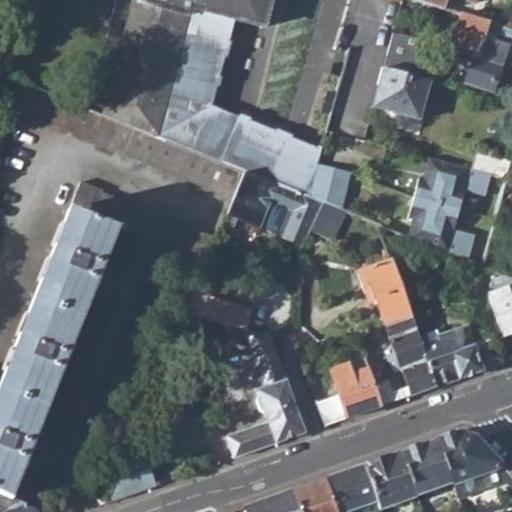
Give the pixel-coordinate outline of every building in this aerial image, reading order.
[(273,0),(136,0),(111,88),(104,113),(159,135),(304,186),(318,148),(213,106),(234,21),(266,27),(273,0)] [(449,0),(448,7),(471,12),(473,0),(449,0)] [(462,80),(491,88),(503,49),(511,51),(511,27),(459,11),(450,42),(472,49),(462,80)] [(382,67),(408,73),(414,50),(414,46),(409,45),(411,37),(396,32),(393,40),(389,39),(382,67)] [(372,105),(417,118),(428,79),(408,73),(382,67),(372,105)] [(15,106),(232,195),(242,169),(159,135),(104,113),(99,110),(25,80),(15,106)] [(489,171),(496,173),(500,157),(475,151),(470,167),(489,171)] [(406,235),(466,259),(473,234),(451,228),(462,188),(483,194),(489,171),(470,167),(427,155),(421,175),(417,174),(406,215),(410,216),(406,235)] [(319,200),(339,208),(348,171),(315,161),(308,191),(307,195),(319,200)] [(264,229),(276,233),(276,231),(283,233),(282,236),(303,244),(308,231),(319,200),(307,195),(242,169),(232,195),(225,214),(258,227),(259,224),(265,226),(264,229)] [(0,491),(10,496),(117,226),(145,238),(155,211),(100,189),(101,187),(79,178),(0,377),(0,491)] [(319,200),(308,231),(330,240),(342,209),(339,208),(319,200)] [(150,239),(204,261),(214,235),(160,213),(150,239)] [(372,295),(382,322),(383,322),(407,313),(387,257),(353,268),(364,298),(372,295)] [(511,282),(488,291),(503,333),(511,329),(511,282)] [(184,312),(244,327),(248,308),(191,293),(184,312)] [(407,313),(383,322),(395,353),(386,356),(394,374),(402,371),(410,395),(434,386),(419,345),(407,313)] [(419,345),(434,386),(500,363),(490,337),(472,343),(466,325),(437,335),(437,339),(419,345)] [(267,331),(244,327),(257,366),(248,368),(257,394),(255,399),(266,421),(224,436),(232,457),(302,432),(267,331)] [(369,379),(363,360),(328,372),(343,418),(378,406),(369,379)] [(369,379),(378,406),(396,400),(386,373),(369,379)] [(147,467),(160,458),(174,478),(165,452),(164,450),(156,453),(138,429),(109,500),(154,485),(147,467)] [(451,483),(454,484),(492,469),(499,463),(474,436),(455,432),(435,439),(451,483)] [(400,452),(416,496),(417,495),(451,483),(435,439),(400,452)] [(183,474),(175,449),(165,452),(174,478),(183,474)] [(379,499),(382,508),(416,496),(400,452),(366,464),(379,499)] [(492,469),(454,484),(460,500),(511,481),(511,477),(499,463),(492,469)] [(325,478),(337,511),(343,511),(379,499),(366,464),(325,478)] [(337,511),(325,478),(293,489),(301,511),(337,511)] [(301,511),(293,489),(245,506),(247,511),(301,511)] [(43,511),(10,496),(0,491),(0,511),(43,511)]
